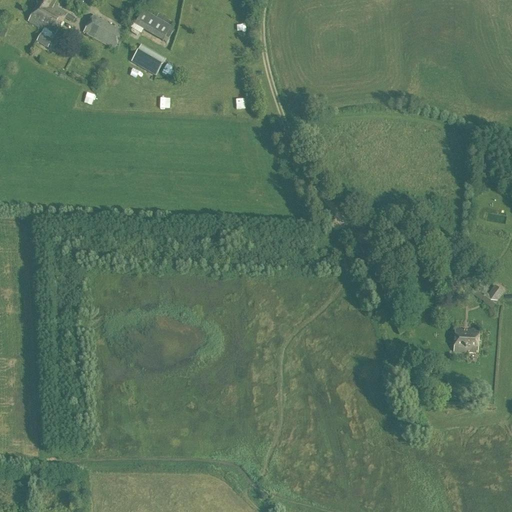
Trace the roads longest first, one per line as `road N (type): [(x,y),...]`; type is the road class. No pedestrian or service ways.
road 1 (track): [(350,222),(413,414),(431,425),(499,416)]
road 2 (track): [(265,0),(264,54),(292,141),(316,186),(350,222)]
